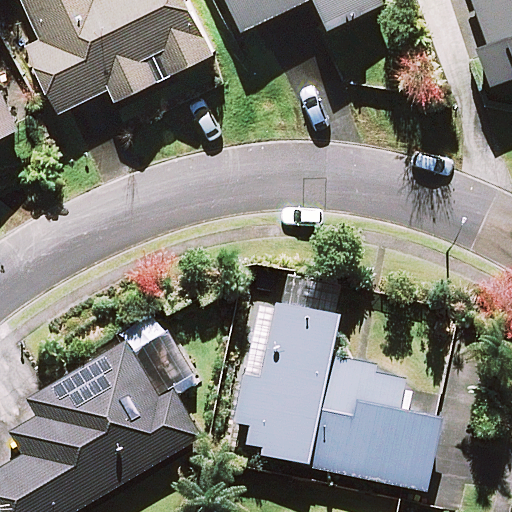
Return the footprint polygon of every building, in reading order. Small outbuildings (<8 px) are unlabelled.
[(222,58),(194,0),(25,0),(44,41),(29,47),(61,117),(117,91),(123,104),(222,58)] [(234,0),(250,32),(319,0),(321,0),(336,31),(390,6),(387,0),(234,0)] [(511,83),(511,0),(482,0),(498,43),(485,48),(500,88),(511,83)] [(0,58),(5,57),(0,45),(0,143),(27,132),(0,72),(0,58)] [(333,364),(342,325),(273,309),(240,455),(428,499),(444,429),(400,419),(408,382),(333,364)] [(160,401),(129,347),(33,403),(42,419),(13,436),(27,460),(0,475),(0,511),(86,511),(205,443),(175,392),(160,401)]
